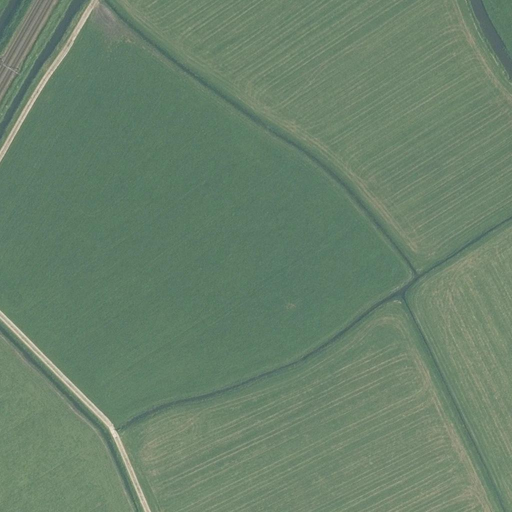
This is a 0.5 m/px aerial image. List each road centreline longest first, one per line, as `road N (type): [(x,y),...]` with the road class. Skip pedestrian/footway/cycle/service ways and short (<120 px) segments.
road 1 (track): [(146,511),(100,415),(0,316)]
road 2 (track): [(0,153),(92,0)]
